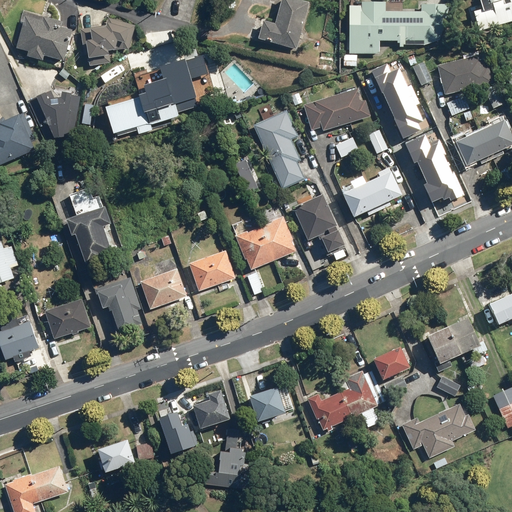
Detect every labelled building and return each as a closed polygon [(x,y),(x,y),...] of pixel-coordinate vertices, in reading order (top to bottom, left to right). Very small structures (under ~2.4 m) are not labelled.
[(295,50),(307,6),(285,0),(279,0),(273,27),(261,24),(257,40),(295,50)] [(478,7),(469,10),(477,34),(511,22),(511,0),(478,0),(476,1),(478,7)] [(82,30),(79,31),(83,57),(85,56),(86,61),(88,61),(89,67),(110,64),(109,53),(112,53),(115,44),(123,46),(127,32),(133,34),(135,26),(108,19),(106,25),(103,24),(105,19),(110,14),(77,3),(82,30)] [(448,14),(448,6),(421,6),(420,13),(384,13),(384,5),(360,5),(360,8),(347,8),(347,55),(378,56),(378,44),(396,44),(396,45),(398,45),(398,49),(402,49),(402,47),(404,47),(404,42),(423,42),(423,46),(439,42),(448,14)] [(41,23),(23,18),(14,50),(26,54),(25,59),(40,63),(41,58),(61,64),(70,32),(59,29),(61,24),(42,19),(41,23)] [(460,62),(436,68),(443,96),(491,85),(487,69),(484,69),(480,53),(459,58),(460,62)] [(139,99),(102,111),(111,138),(135,130),(137,136),(152,132),(150,127),(178,118),(172,101),(193,94),(183,62),(156,70),(157,72),(136,79),(139,88),(136,90),(139,99)] [(432,80),(423,63),(412,68),(420,86),(432,80)] [(383,94),(389,105),(415,93),(405,71),(401,73),(399,69),(391,73),(387,64),(372,71),(382,94),(383,94)] [(357,90),(303,107),(311,132),(321,129),(322,133),(369,118),(364,102),(360,103),(357,90)] [(47,145),(55,141),(71,140),(78,99),(59,95),(56,97),(52,96),(50,92),(27,103),(47,145)] [(394,120),(403,139),(421,131),(418,125),(424,122),(416,106),(421,104),(415,93),(389,105),(395,120),(394,120)] [(253,128),(281,191),(304,181),(297,164),(300,162),(291,141),(297,138),(286,113),(253,128)] [(0,166),(33,152),(28,141),(33,139),(23,115),(5,123),(3,118),(0,119),(0,166)] [(455,145),(453,146),(464,169),(511,146),(499,120),(490,124),(491,128),(465,140),(463,136),(453,140),(455,145)] [(378,131),(368,135),(376,154),(386,151),(378,131)] [(446,155),(439,139),(429,144),(425,136),(405,144),(414,164),(418,163),(423,174),(447,164),(444,156),(446,155)] [(350,139),(332,148),(338,160),(356,151),(350,139)] [(63,151),(50,155),(53,164),(65,160),(63,151)] [(451,201),(464,195),(454,172),(451,173),(447,164),(423,174),(427,184),(424,186),(432,203),(442,199),(443,201),(449,198),(451,201)] [(342,197),(340,197),(351,221),(399,199),(398,197),(400,196),(388,169),(376,175),(378,180),(365,186),(362,178),(349,184),(351,187),(339,192),(342,197)] [(256,189),(247,170),(226,179),(236,199),(256,189)] [(74,219),(64,223),(69,240),(74,238),(84,267),(101,261),(100,257),(109,254),(101,229),(110,226),(100,197),(92,200),(89,190),(67,197),(74,219)] [(291,210),(306,242),(317,237),(325,256),(345,247),(322,196),(291,210)] [(209,200),(192,207),(199,223),(216,215),(209,200)] [(296,253),(282,219),(235,238),(249,272),(296,253)] [(0,246),(0,291),(2,291),(0,285),(12,281),(8,270),(17,267),(10,248),(1,251),(0,246)] [(225,253),(188,266),(198,293),(234,280),(225,253)] [(176,271),(139,284),(149,311),(186,299),(176,271)] [(129,279),(94,291),(101,312),(106,311),(115,337),(134,330),(130,319),(133,318),(131,314),(140,311),(129,279)] [(511,294),(485,307),(494,327),(511,319),(511,294)] [(80,301),(43,313),(52,342),(71,336),(71,337),(78,335),(77,333),(90,329),(80,301)] [(465,318),(423,338),(436,366),(479,346),(465,318)] [(30,323),(0,333),(0,351),(4,363),(40,350),(30,323)] [(398,346),(368,360),(378,383),(409,368),(398,346)] [(306,400),(322,432),(352,417),(354,420),(358,418),(357,415),(360,414),(367,428),(378,423),(371,408),(385,402),(370,372),(362,376),(360,372),(343,380),(348,389),(321,402),(317,395),(306,400)] [(460,386),(441,376),(435,387),(454,397),(460,386)] [(274,388),(245,397),(254,423),(283,414),(274,388)] [(511,402),(497,409),(506,429),(511,426),(511,402)] [(416,419),(400,426),(412,451),(421,447),(427,460),(453,448),(450,442),(474,431),(466,415),(463,416),(457,404),(418,423),(416,419)] [(196,416),(179,422),(186,446),(217,436),(207,406),(194,411),(196,416)] [(237,431),(226,430),(223,453),(212,452),(208,486),(247,491),(249,477),(237,476),(240,450),(235,450),(237,431)] [(124,441),(94,451),(101,474),(132,464),(124,441)] [(57,467),(2,485),(11,511),(33,511),(31,505),(66,494),(57,467)]
